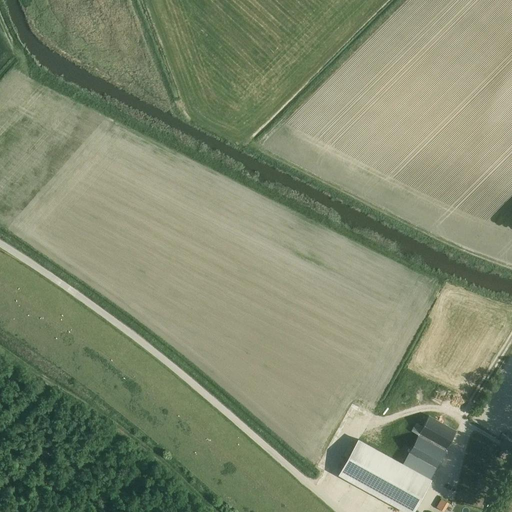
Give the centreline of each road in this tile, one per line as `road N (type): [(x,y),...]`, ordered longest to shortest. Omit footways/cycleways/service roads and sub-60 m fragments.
road 1 (unclassified): [(333,511),(128,330),(0,243)]
road 2 (track): [(0,343),(104,410),(223,511)]
